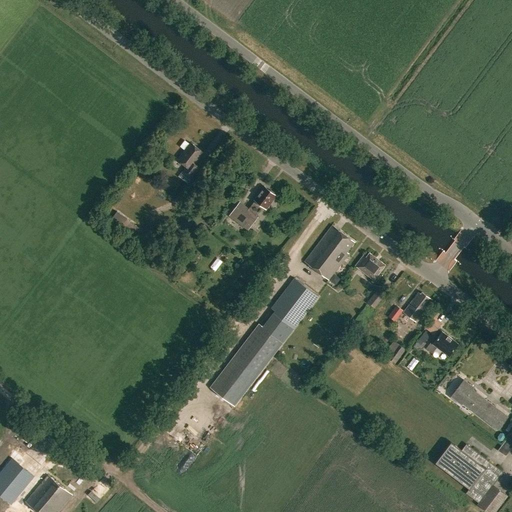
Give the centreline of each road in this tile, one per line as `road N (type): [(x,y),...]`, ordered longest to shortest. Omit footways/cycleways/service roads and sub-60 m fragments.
road 1 (tertiary): [(433,277),(66,0)]
road 2 (track): [(330,200),(130,466),(103,472),(68,511)]
road 3 (unclassified): [(473,223),(174,0)]
road 4 (track): [(0,393),(103,472)]
